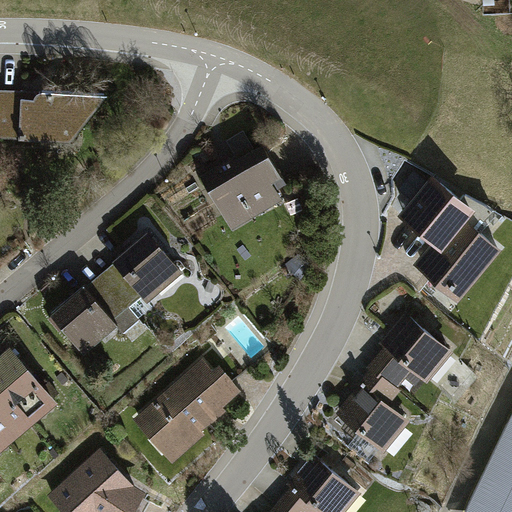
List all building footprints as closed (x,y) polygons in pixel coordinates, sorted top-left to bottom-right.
[(110,93),(0,87),(0,137),(71,141),(110,93)] [(237,154),(201,175),(233,229),(284,199),(274,181),(283,175),(262,139),(253,145),(244,130),(228,139),(237,154)] [(412,222),(439,243),(459,218),(472,228),(480,218),(484,221),(493,210),(466,195),(462,200),(434,177),(412,204),(422,211),(412,222)] [(422,263),(462,295),(499,250),(472,228),(459,218),(439,243),(422,263)] [(156,226),(56,309),(90,350),(190,267),(156,226)] [(396,345),(345,405),(393,446),(421,413),(398,393),(426,360),(441,372),(462,348),(414,308),(388,339),(396,345)] [(0,450),(66,395),(17,338),(0,351),(0,450)] [(205,353),(137,415),(178,459),(254,390),(226,360),(218,368),(205,353)] [(511,511),(511,433),(474,511),(511,511)] [(132,511),(146,490),(137,486),(101,446),(49,494),(65,511),(132,511)] [(266,503),(258,511),(318,511),(325,505),(334,511),(347,511),(369,486),(322,449),(274,510),(266,503)]
